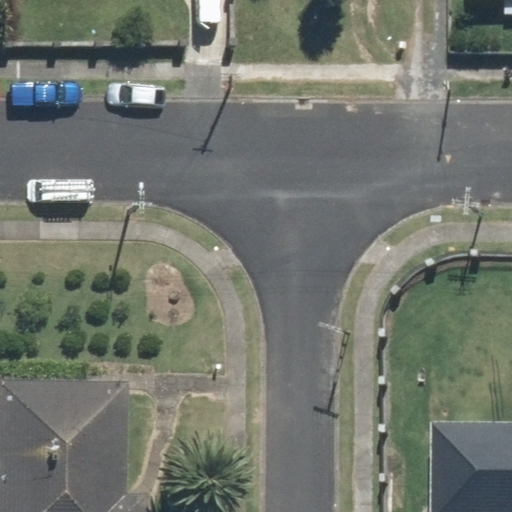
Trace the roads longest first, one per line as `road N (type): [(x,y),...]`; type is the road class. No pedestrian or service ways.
road 1 (residential): [(301,511),(304,153)]
road 2 (residential): [(304,153),(0,147)]
road 3 (residential): [(511,153),(304,153)]
